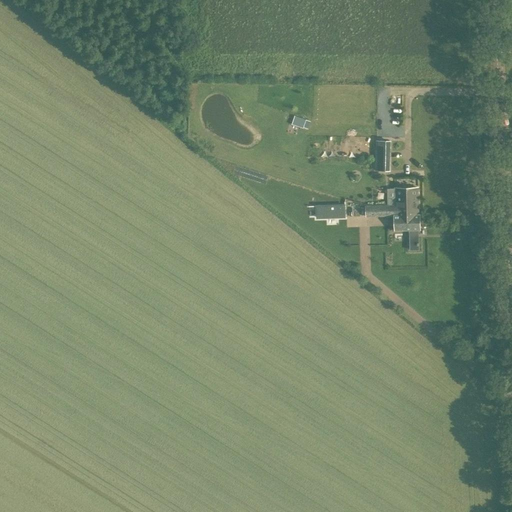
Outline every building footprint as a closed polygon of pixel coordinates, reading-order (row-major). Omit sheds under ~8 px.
[(307,118),(309,111),(297,108),(295,115),(307,118)] [(306,120),(295,116),(292,124),(303,128),(306,120)] [(390,170),(391,141),(376,141),(375,170),(390,170)] [(395,217),(420,216),(420,215),(418,215),(418,188),(396,188),(396,205),(366,205),(366,216),(395,215),(395,217)] [(316,206),(316,220),(346,219),(345,205),(316,206)] [(419,230),(420,230),(420,216),(395,217),(395,230),(409,230),(409,235),(419,234),(419,230)]
